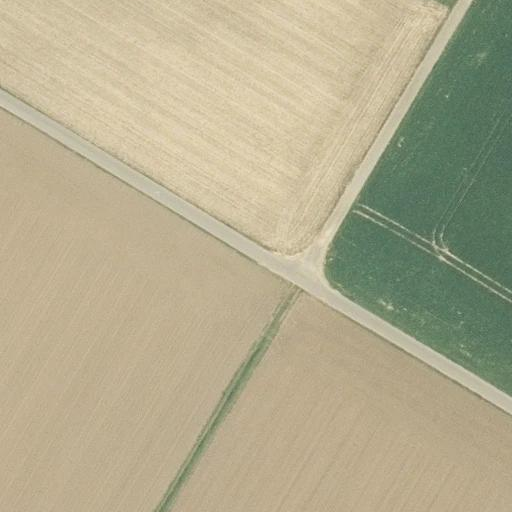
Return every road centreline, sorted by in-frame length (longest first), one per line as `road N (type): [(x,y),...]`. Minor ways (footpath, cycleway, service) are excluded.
road 1 (track): [(0,102),(511,413)]
road 2 (track): [(172,511),(465,0)]
